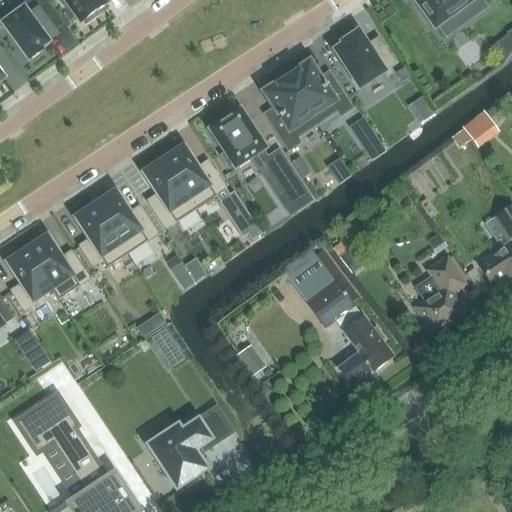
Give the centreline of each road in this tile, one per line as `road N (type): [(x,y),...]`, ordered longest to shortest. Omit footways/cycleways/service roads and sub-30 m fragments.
road 1 (residential): [(0,231),(349,0)]
road 2 (tertiary): [(273,511),(511,351)]
road 3 (residential): [(184,0),(0,132)]
